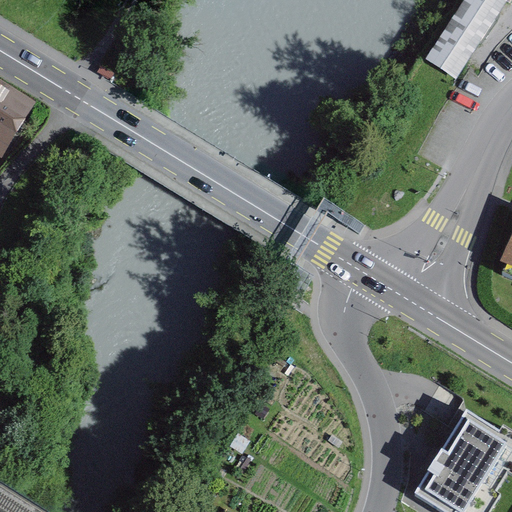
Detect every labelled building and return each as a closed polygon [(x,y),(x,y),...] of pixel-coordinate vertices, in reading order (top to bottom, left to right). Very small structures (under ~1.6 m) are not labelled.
[(506,8),(511,0),(466,0),(426,62),(458,83),(506,8)] [(114,75),(101,68),(97,75),(110,82),(114,75)] [(0,77),(0,152),(2,154),(36,100),(0,77)] [(511,233),(499,261),(506,264),(502,271),(511,275),(511,233)] [(511,432),(501,426),(500,428),(466,408),(440,450),(433,446),(420,467),(427,472),(415,490),(450,511),(487,511),(500,492),(495,489),(507,469),(511,472),(511,432)]
